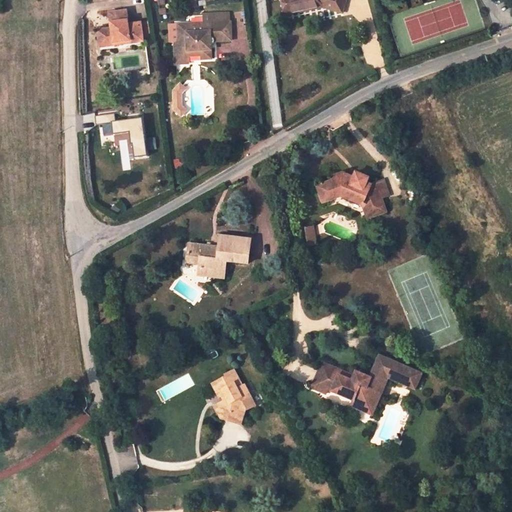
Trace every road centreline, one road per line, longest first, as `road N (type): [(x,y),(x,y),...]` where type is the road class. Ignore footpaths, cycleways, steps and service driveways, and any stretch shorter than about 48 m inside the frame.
road 1 (residential): [(77,238),(172,201),(368,88),(511,36)]
road 2 (residential): [(127,511),(82,329),(77,238)]
road 3 (residential): [(77,238),(70,0)]
road 4 (unknown): [(280,139),(286,298)]
